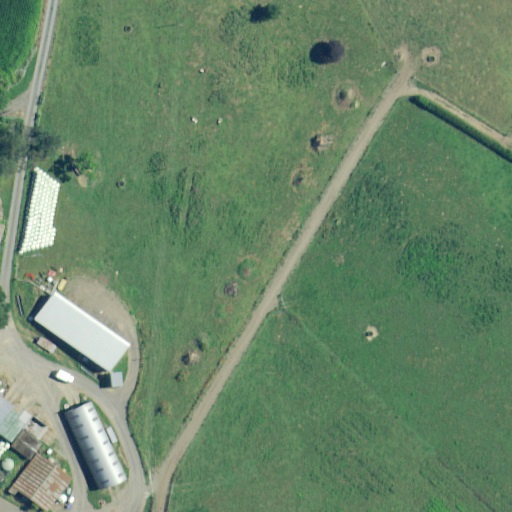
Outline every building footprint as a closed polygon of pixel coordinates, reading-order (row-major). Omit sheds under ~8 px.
[(124,346),(51,294),(33,320),(106,372),(124,346)] [(27,417),(0,396),(0,436),(8,443),(27,417)] [(124,479),(89,402),(63,414),(97,491),(124,479)] [(39,443),(22,431),(10,447),(27,460),(39,443)] [(58,473),(35,455),(7,492),(12,496),(16,490),(44,511),(68,481),(58,473)] [(0,481),(14,464),(5,457),(0,463),(0,481)]
